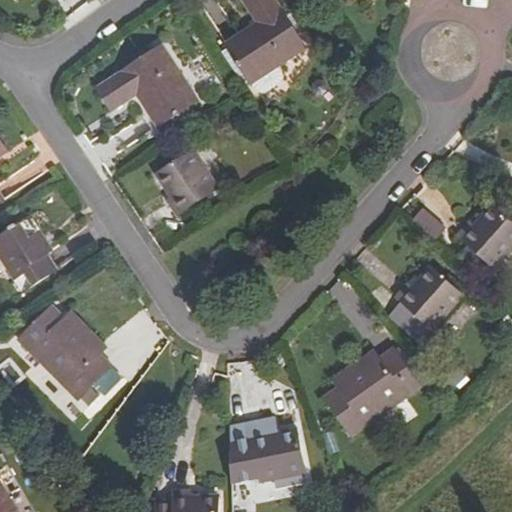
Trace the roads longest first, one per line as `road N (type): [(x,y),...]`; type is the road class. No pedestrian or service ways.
road 1 (residential): [(439,93),(425,151),(264,329),(219,348),(185,334),(20,81)]
road 2 (residential): [(439,93),(468,90),(489,69),(491,40),(474,16),(446,9),(411,33),(409,62),(425,86)]
road 3 (residential): [(130,0),(20,81)]
